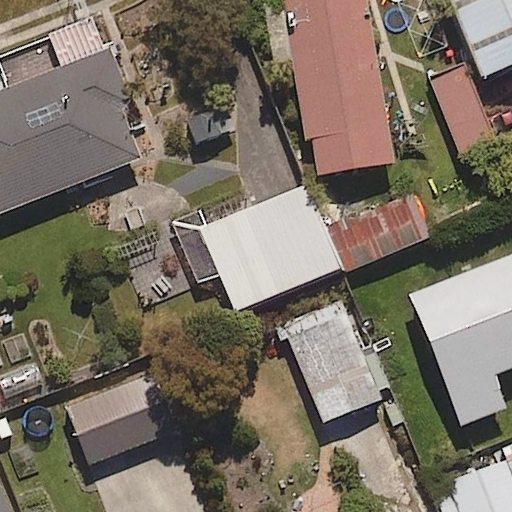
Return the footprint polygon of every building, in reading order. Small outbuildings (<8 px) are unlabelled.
[(279,0),(312,178),(391,163),(360,0),(279,0)] [(511,67),(511,0),(445,0),(477,81),(511,67)] [(0,215),(138,162),(118,110),(128,106),(107,53),(102,55),(89,24),(45,41),(0,58),(0,215)] [(497,146),(462,64),(427,79),(462,161),(497,146)] [(217,91),(177,99),(186,145),(226,136),(217,91)] [(191,234),(210,277),(229,320),(338,272),(319,229),(300,185),(191,234)] [(319,229),(338,272),(340,277),(426,239),(404,191),(319,229)] [(489,378),(511,369),(511,257),(408,298),(458,429),(502,412),(489,378)] [(316,428),(378,401),(336,303),(274,330),(316,428)] [(173,433),(150,372),(59,406),(82,467),(173,433)] [(511,442),(496,449),(502,464),(510,481),(511,480),(511,442)] [(511,511),(511,487),(510,481),(502,464),(431,493),(438,511),(511,511)]
